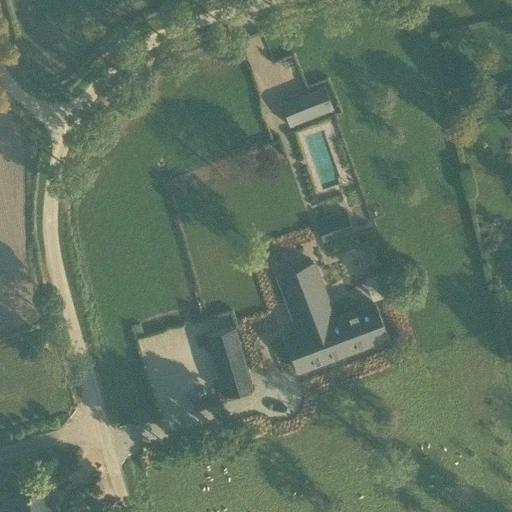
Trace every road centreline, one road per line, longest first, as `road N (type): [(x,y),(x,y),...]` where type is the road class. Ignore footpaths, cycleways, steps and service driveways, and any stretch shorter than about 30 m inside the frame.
road 1 (unclassified): [(132,511),(65,279),(56,203),(72,132)]
road 2 (unclassified): [(72,132),(103,74),(147,47),(314,0)]
